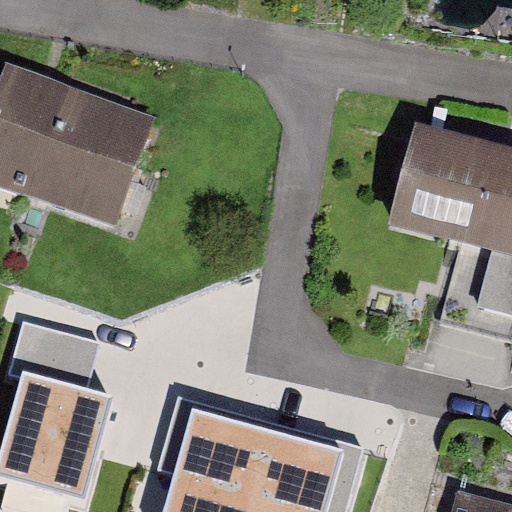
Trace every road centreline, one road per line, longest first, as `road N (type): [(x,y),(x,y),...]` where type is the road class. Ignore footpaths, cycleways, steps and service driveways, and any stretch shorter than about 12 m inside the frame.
road 1 (residential): [(511,407),(344,377),(313,362),(294,340),(285,291),(321,56)]
road 2 (residential): [(321,56),(0,3)]
road 3 (residential): [(511,90),(321,56)]
